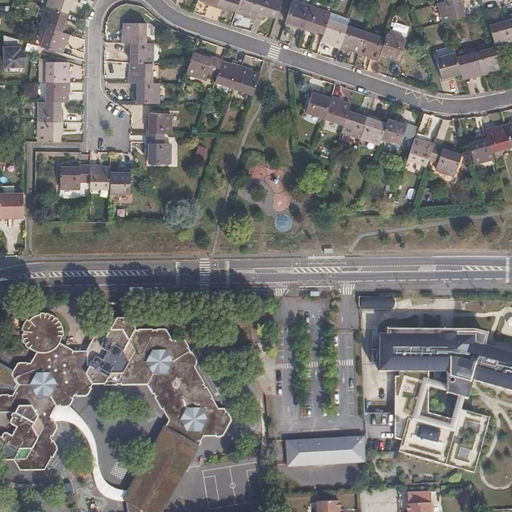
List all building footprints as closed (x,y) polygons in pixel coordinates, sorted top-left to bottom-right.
[(50,0),(48,7),(67,13),(70,4),(73,4),(74,0),(50,0)] [(200,0),(208,3),(207,6),(217,9),(219,0),(200,0)] [(219,0),(217,9),(226,12),(227,9),(236,11),(240,0),(219,0)] [(240,0),(236,11),(246,15),(245,17),(255,20),(257,15),(261,0),(240,0)] [(267,15),(277,18),(282,0),(261,0),(257,15),(266,17),(267,15)] [(442,4),(447,23),(467,18),(464,8),(466,7),(464,0),(456,0),(448,2),(442,4)] [(295,27),(304,30),(311,8),(293,2),(286,21),(296,24),(295,27)] [(64,23),(67,13),(48,7),(42,26),(48,28),(64,33),(66,24),(64,23)] [(311,8),(304,30),(315,34),(316,31),(325,33),(329,21),(331,15),(311,8)] [(496,46),(511,41),(511,30),(509,19),(499,22),(499,24),(491,27),(496,46)] [(325,33),(322,40),(331,43),(330,46),(340,49),(347,27),(329,21),(325,33)] [(145,44),(145,23),(126,23),(126,34),(123,34),(123,43),(129,43),(145,44)] [(347,27),(340,49),(350,52),(351,50),(360,53),(367,34),(347,27)] [(48,28),(41,47),(60,53),(64,43),(66,44),(70,35),(64,33),(48,28)] [(369,58),(378,61),(381,54),(385,40),(367,34),(360,53),(370,56),(369,58)] [(35,54),(38,46),(2,35),(3,69),(8,68),(8,73),(19,73),(19,68),(24,68),(24,51),(35,54)] [(385,40),(381,54),(391,57),(390,59),(399,62),(406,41),(387,35),(385,40)] [(151,64),(152,44),(145,44),(129,43),(129,53),(132,53),(132,63),(151,64)] [(452,78),(462,76),(458,61),(455,50),(437,55),(439,61),(437,62),(443,83),(452,80),(452,78)] [(477,56),(483,77),(492,75),(492,73),(502,70),(497,50),(477,56)] [(202,56),(194,53),(190,64),(187,72),(207,79),(209,74),(217,77),(222,64),(223,61),(203,54),(202,56)] [(462,76),(463,81),(473,78),(473,80),(483,77),(477,56),(458,61),(462,76)] [(50,61),(50,82),(72,82),(72,72),(69,71),(69,61),(50,61)] [(151,83),(151,64),(132,63),(131,74),(129,74),(128,83),(136,83),(151,83)] [(235,88),(242,67),(233,64),(232,67),(222,64),(217,77),(216,82),(235,88)] [(254,95),(261,76),(251,73),(252,70),(242,67),(235,88),(254,95)] [(50,82),(49,102),(63,102),(69,102),(69,92),(72,92),(72,82),(50,82)] [(139,93),(139,104),(158,104),(158,83),(151,83),(136,83),(135,93),(139,93)] [(34,96),(35,86),(25,86),(25,95),(34,96)] [(325,119),(331,99),(322,96),(322,94),(312,91),(305,113),(325,119)] [(344,126),(349,113),(351,106),(341,103),(342,101),(332,97),(331,99),(325,119),(344,126)] [(42,102),(42,122),(66,122),(66,111),(63,111),(63,102),(49,102),(42,102)] [(361,138),(368,116),(358,113),(357,116),(349,113),(344,126),(342,132),(361,138)] [(153,124),(153,133),(171,134),(175,134),(175,114),(155,114),(155,123),(153,124)] [(382,139),(387,125),(377,122),(378,119),(368,116),(361,138),(381,145),(382,139)] [(399,123),(389,120),(387,125),(382,139),(402,146),(410,123),(400,119),(399,123)] [(42,122),(42,142),(63,142),(63,131),(66,131),(66,122),(42,122)] [(511,147),(506,127),(496,130),(495,127),(486,130),(488,137),(492,152),(511,147)] [(171,134),(153,133),(152,153),(155,154),(154,164),(174,165),(175,144),(170,144),(171,134)] [(431,155),(436,139),(428,135),(427,138),(416,135),(410,154),(429,160),(431,155)] [(478,142),(469,145),(475,164),(494,159),(492,152),(488,137),(478,140),(478,142)] [(456,146),(436,139),(431,155),(440,158),(439,163),(457,170),(464,150),(456,147),(456,146)] [(194,160),(204,162),(207,148),(198,146),(194,160)] [(249,171),(251,182),(240,198),(247,201),(263,210),(275,220),(276,229),(285,234),(291,229),(294,221),(289,209),(293,199),(285,190),(287,175),(274,167),(263,162),(249,171)] [(90,184),(90,166),(71,166),(71,168),(60,168),(60,188),(80,189),(80,184),(90,184)] [(101,166),(90,166),(90,184),(90,189),(111,189),(112,175),(112,168),(101,168),(101,166)] [(111,189),(111,194),(134,194),(135,171),(123,171),(122,175),(112,175),(111,189)] [(0,217),(7,217),(8,214),(22,214),(21,193),(12,192),(12,184),(0,184),(0,217)] [(84,393),(90,381),(145,380),(169,420),(122,500),(140,509),(150,511),(161,511),(202,434),(220,434),(229,419),(223,407),(217,408),(193,365),(195,361),(183,339),(170,339),(163,328),(132,327),(126,316),(101,316),(82,345),(69,344),(57,338),(60,331),(59,323),(56,315),(50,309),(45,307),(40,306),(35,306),(29,309),(25,313),(20,319),(19,327),(22,334),(24,338),(27,342),(31,345),(41,347),(33,361),(19,361),(12,371),(18,383),(12,392),(0,392),(0,457),(13,458),(19,468),(43,468),(55,446),(48,435),(55,425),(49,413),(53,405),(66,404),(72,393),(84,393)] [(511,353),(481,347),(482,342),(385,318),(380,336),(381,336),(367,392),(394,398),(399,376),(417,380),(408,416),(404,415),(402,423),(395,421),(391,438),(400,440),(398,450),(442,461),(453,418),(476,424),(470,448),(469,448),(464,468),(473,470),(477,457),(478,457),(488,417),(461,410),(468,382),(511,393),(511,353)] [(233,353),(234,367),(243,366),(242,352),(233,353)] [(363,435),(286,438),(287,465),(364,461),(363,435)] [(409,503),(430,502),(430,490),(409,491),(409,503)] [(339,511),(339,500),(318,501),(318,511),(339,511)] [(431,511),(431,502),(430,502),(409,503),(408,503),(408,511),(431,511)]
